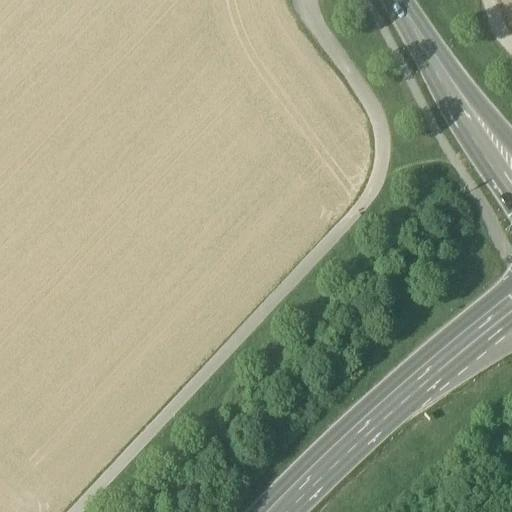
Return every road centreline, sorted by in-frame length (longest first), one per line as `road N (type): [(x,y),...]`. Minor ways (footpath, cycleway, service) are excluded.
road 1 (track): [(77,511),(372,193),(381,153),(373,111),(302,0)]
road 2 (secondary): [(501,151),(396,0)]
road 3 (primary): [(279,511),(408,389)]
road 4 (primary): [(408,389),(511,304)]
